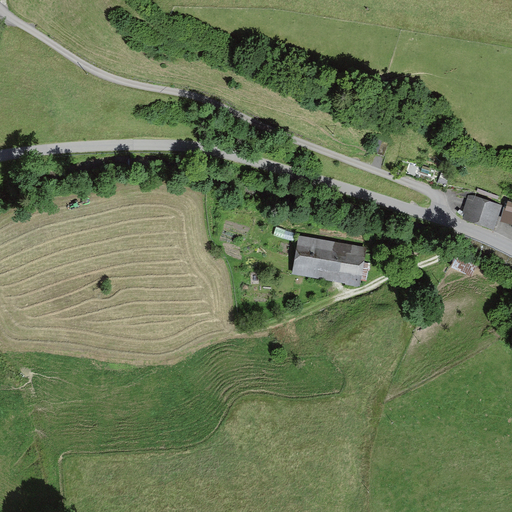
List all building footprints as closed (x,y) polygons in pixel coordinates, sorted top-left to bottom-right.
[(451,179),(440,174),(435,186),(446,191),(451,179)] [(501,205),(469,196),(462,219),(493,229),(501,205)] [(511,203),(508,202),(500,222),(511,226),(511,203)] [(276,226),(274,234),(294,240),(297,232),(276,226)] [(363,252),(301,242),(296,273),(358,284),(363,252)] [(458,252),(451,266),(472,276),(478,262),(458,252)]
